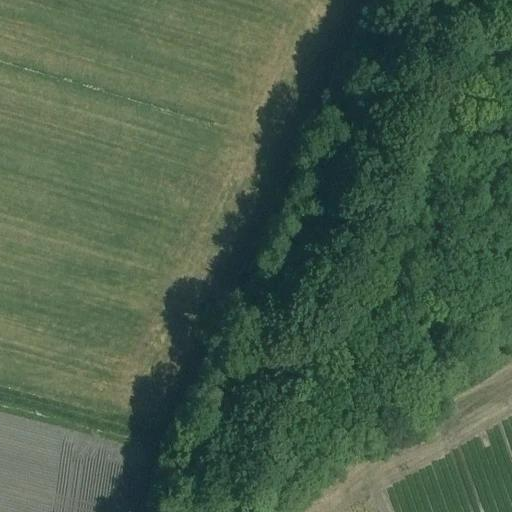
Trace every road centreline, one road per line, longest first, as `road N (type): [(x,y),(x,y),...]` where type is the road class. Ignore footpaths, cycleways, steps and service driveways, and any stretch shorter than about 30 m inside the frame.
road 1 (unclassified): [(222,511),(458,0)]
road 2 (unknown): [(431,0),(198,511)]
